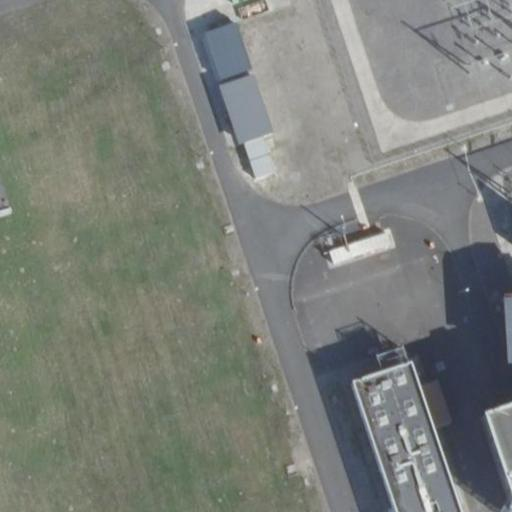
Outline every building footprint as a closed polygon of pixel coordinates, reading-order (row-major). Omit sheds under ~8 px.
[(273,136),(253,76),(217,88),(237,147),(273,136)] [(387,232),(325,253),(330,266),(391,245),(387,232)] [(377,356),(383,370),(409,359),(404,345),(377,356)] [(347,388),(387,511),(456,511),(409,367),(347,388)] [(511,391),(489,398),(511,484),(511,391)]
